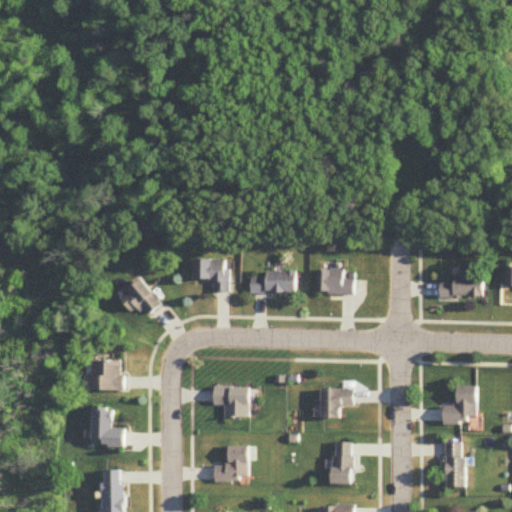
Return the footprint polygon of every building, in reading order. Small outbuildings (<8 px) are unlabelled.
[(215,294),(231,294),(231,261),(196,261),(196,282),(215,283),(215,294)] [(356,280),(346,280),(346,272),(319,272),(319,297),(356,297),(356,280)] [(297,275),(253,275),(253,296),(297,296),(297,275)] [(486,280),(455,280),(455,284),(442,284),(442,300),(486,300),(486,280)] [(135,314),(143,308),(151,317),(164,306),(143,281),(122,299),(135,314)] [(127,364),(90,364),(90,393),(127,393),(127,364)] [(252,389),(217,389),(217,408),(227,408),(227,421),(252,421),(252,389)] [(478,389),(459,389),(459,408),(445,408),(445,425),(478,425),(478,389)] [(356,391),(324,391),(324,421),(343,421),(343,409),(356,409),(356,391)] [(128,448),(128,431),(116,431),(117,410),(96,410),(96,448),(128,448)] [(355,486),(355,445),(334,445),(334,486),(355,486)] [(467,445),(447,445),(447,490),(467,490),(467,445)] [(250,448),(231,448),(231,467),(217,467),(217,485),(250,485),(250,448)] [(127,511),(128,473),(106,472),(105,511),(127,511)]
